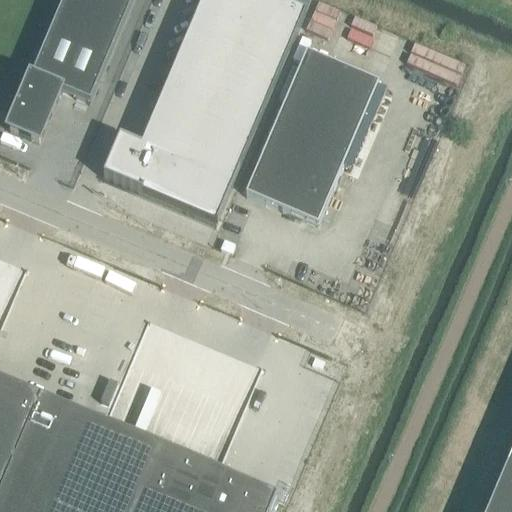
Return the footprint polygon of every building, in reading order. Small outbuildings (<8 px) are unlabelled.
[(39,147),(61,96),(90,109),(135,0),(66,0),(10,135),(39,147)] [(216,230),(306,17),(264,0),(204,0),(141,151),(120,143),(104,182),(216,230)] [(379,88),(307,58),(246,200),(318,231),(379,88)] [(0,511),(274,511),(277,507),(216,481),(160,457),(103,433),(0,389),(0,511)] [(511,511),(511,464),(491,511),(511,511)]
